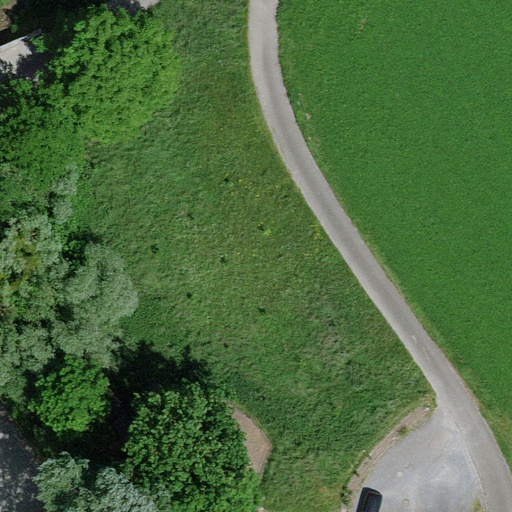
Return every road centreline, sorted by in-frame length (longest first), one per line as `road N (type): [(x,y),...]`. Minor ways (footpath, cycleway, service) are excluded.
road 1 (track): [(265,0),(261,65),(284,152),(352,267),(456,415),(492,488),(495,511)]
road 2 (track): [(0,61),(117,0)]
